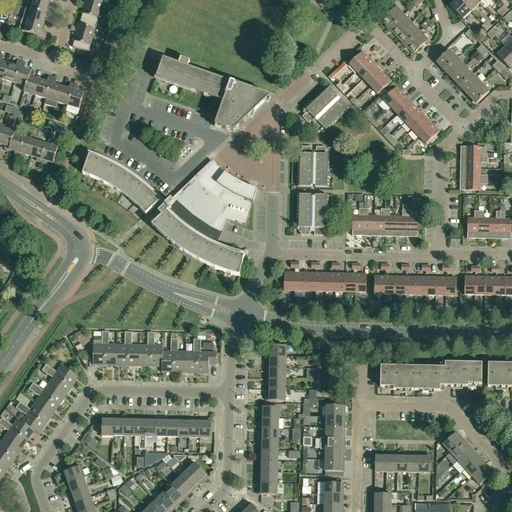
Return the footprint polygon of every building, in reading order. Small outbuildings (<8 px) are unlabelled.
[(48,11),(50,4),(36,0),(34,0),(31,10),(52,17),(53,13),(48,11)] [(103,0),(85,0),(84,5),(96,9),(101,10),(103,0)] [(463,20),(471,12),(459,0),(457,0),(450,7),(463,20)] [(459,0),(471,12),(479,4),(475,0),(459,0)] [(101,10),(96,9),(84,5),(82,12),(83,12),(81,19),(96,24),(97,24),(101,10)] [(500,9),(505,14),(508,11),(504,6),(500,9)] [(389,29),(404,15),(396,7),(381,21),(389,29)] [(52,17),(31,10),(26,9),(23,20),(28,21),(43,26),(45,19),(51,21),(52,17)] [(502,17),(505,14),(500,9),(497,12),(502,17)] [(397,38),(412,24),(404,15),(389,29),(397,38)] [(508,24),(511,20),(507,16),(503,19),(508,24)] [(97,24),(96,24),(81,19),(79,26),(78,26),(76,33),(92,38),(97,24)] [(425,23),(429,27),(433,24),(428,19),(425,23)] [(41,33),(43,26),(28,21),(23,20),(20,31),(45,39),(47,35),(41,33)] [(484,25),(488,30),(492,26),(487,21),(486,22),(484,25)] [(426,31),(429,27),(425,23),(421,26),(426,31)] [(405,46),(420,32),(412,24),(397,38),(405,46)] [(485,33),(488,30),(484,25),(480,28),(485,33)] [(490,31),(495,36),(498,33),(493,28),(490,31)] [(478,39),(470,30),(465,34),(474,43),(478,39)] [(491,40),(495,36),(490,31),(486,35),(491,40)] [(420,32),(405,46),(413,54),(428,40),(420,32)] [(88,52),(92,38),(76,33),(74,39),(75,40),(72,47),(88,52)] [(480,54),(484,49),(481,45),(476,50),(480,54)] [(511,70),(511,68),(511,54),(505,47),(496,55),(511,70)] [(484,49),(480,54),(483,57),(488,52),(484,49)] [(444,72),(457,59),(449,51),(436,63),(444,72)] [(357,73),(370,60),(363,52),(349,65),(357,73)] [(4,80),(9,65),(2,63),(4,57),(0,55),(0,84),(3,86),(4,80)] [(233,132),(248,118),(270,97),(269,96),(259,93),(188,67),(190,62),(181,58),(179,64),(163,59),(157,76),(156,78),(191,91),(192,88),(197,90),(196,93),(218,100),(219,98),(224,100),(215,126),(233,132)] [(452,80),(465,67),(457,59),(444,72),(452,80)] [(364,80),(377,67),(370,60),(357,73),(364,80)] [(15,84),(22,63),(18,61),(16,67),(9,65),(4,80),(15,84)] [(495,70),(500,65),(497,62),(492,67),(495,70)] [(26,87),(31,72),(24,69),(26,64),(22,63),(15,84),(26,87)] [(340,73),(347,67),(344,64),(337,70),(340,73)] [(500,65),(495,70),(499,73),(504,69),(500,65)] [(371,87),(384,75),(377,67),(364,80),(371,87)] [(460,88),(473,76),(465,67),(452,80),(460,88)] [(35,96),(40,81),(33,79),(35,73),(31,72),(26,87),(24,93),(35,96)] [(332,81),(338,75),(335,72),(329,78),(332,81)] [(384,75),(371,87),(378,95),(391,82),(384,75)] [(468,96),(481,84),(473,76),(460,88),(468,96)] [(46,99),(53,78),(49,77),(47,83),(40,81),(35,96),(46,99)] [(57,103),(62,87),(55,85),(57,80),(53,78),(46,99),(44,105),(55,109),(57,103)] [(68,106),(74,85),(70,84),(69,90),(62,87),(57,103),(68,106)] [(481,84),(468,96),(476,105),(489,92),(481,84)] [(77,92),(78,86),(74,85),(68,106),(66,112),(78,115),(84,94),(77,92)] [(308,112),(302,117),(308,124),(311,121),(315,124),(312,127),(318,133),(323,128),(326,131),(350,108),(341,99),(339,100),(337,97),(338,96),(329,86),(305,109),(308,112)] [(391,108),(404,95),(397,88),(383,101),(391,108)] [(398,116),(411,103),(404,95),(391,108),(398,116)] [(405,123),(418,110),(411,103),(398,116),(405,123)] [(412,130),(425,117),(418,110),(405,123),(412,130)] [(419,138),(432,125),(425,117),(412,130),(419,138)] [(432,125),(419,138),(426,145),(439,132),(432,125)] [(14,135),(15,135),(15,133),(4,129),(0,141),(0,144),(6,147),(5,149),(9,150),(14,135)] [(25,138),(15,135),(14,135),(9,150),(16,152),(15,155),(20,156),(25,138)] [(31,157),(36,142),(25,138),(20,156),(24,158),(25,155),(31,157)] [(41,163),(47,145),(36,142),(31,157),(38,159),(37,162),(41,163)] [(47,145),(41,163),(46,164),(47,162),(53,164),(58,149),(47,145)] [(302,154),(298,154),(298,187),(311,188),(311,186),(315,186),(315,188),(328,188),(329,155),(325,155),(325,147),(316,147),(316,151),(311,151),(311,147),(302,147),(302,154)] [(460,158),(488,159),(488,154),(481,154),(481,148),(461,147),(460,158)] [(98,158),(96,157),(89,155),(83,174),(90,177),(96,179),(103,183),(110,187),(116,190),(123,195),(128,199),(135,204),(140,209),(145,215),(138,222),(158,203),(163,208),(158,213),(162,217),(154,224),(160,230),(167,236),(173,241),(179,246),(186,251),(193,255),(201,259),(208,262),(202,274),(203,275),(207,265),(215,269),(223,272),(231,274),(239,277),(237,286),(237,287),(242,266),(248,267),(250,259),(244,257),(237,255),(230,253),(223,250),(216,247),(217,245),(217,244),(228,221),(233,223),(245,227),(256,190),(248,187),(240,184),(232,179),(225,174),(219,169),(212,161),(195,178),(167,204),(162,199),(160,201),(154,195),(148,189),(142,184),(135,178),(128,174),(120,169),(113,165),(105,161),(98,158)] [(460,158),(460,169),(480,170),(480,163),(488,163),(488,159),(460,158)] [(480,176),(480,170),(460,169),(460,180),(487,181),(487,176),(480,176)] [(487,185),(487,181),(460,180),(460,191),(480,192),(480,185),(487,185)] [(297,195),(297,228),(301,228),(300,236),(309,236),(310,232),(314,232),(314,236),(323,236),(323,229),(327,229),(328,196),(315,196),(315,197),(311,197),(311,196),(297,195)] [(363,237),(364,209),(359,209),(359,216),(352,216),(352,237),(363,237)] [(374,237),(374,217),(368,217),(368,209),(364,209),(363,237),(374,237)] [(385,237),(385,210),(381,210),(381,217),(374,217),(374,237),(385,237)] [(396,237),(396,217),(390,217),(390,210),(385,210),(385,237),(396,237)] [(406,238),(407,210),(402,210),(402,217),(396,217),(396,237),(406,238)] [(407,210),(406,238),(417,238),(418,218),(411,217),(411,210),(407,210)] [(478,239),(479,212),(474,212),(474,219),(468,219),(467,239),(478,239)] [(489,240),(489,219),(483,219),(483,212),(479,212),(478,239),(489,240)] [(500,240),(500,212),(496,212),(496,219),(489,219),(489,240),(500,240)] [(500,212),(500,240),(511,240),(511,220),(505,220),(505,212),(500,212)] [(294,292),(295,273),(284,273),(284,292),(294,292)] [(305,292),(305,274),(295,273),(294,292),(305,292)] [(315,292),(315,274),(305,274),(305,292),(315,292)] [(325,292),(325,274),(315,274),(315,292),(325,292)] [(335,293),(335,274),(325,274),(325,292),(335,293)] [(345,293),(346,274),(335,274),(335,293),(345,293)] [(355,293),(356,275),(346,274),(345,293),(355,293)] [(356,275),(355,293),(366,293),(366,275),(356,275)] [(384,295),(385,277),(374,277),(374,295),(384,295)] [(395,296),(395,277),(385,277),(384,295),(395,296)] [(405,296),(405,277),(395,277),(395,296),(405,296)] [(415,296),(415,278),(405,277),(405,296),(415,296)] [(475,296),(475,277),(465,277),(464,296),(475,296)] [(485,296),(485,278),(475,277),(475,296),(485,296)] [(425,296),(426,278),(415,278),(415,296),(425,296)] [(435,296),(436,278),(426,278),(425,296),(435,296)] [(446,297),(446,278),(436,278),(435,296),(446,297)] [(446,278),(446,297),(456,297),(457,278),(446,278)] [(495,296),(495,278),(485,278),(485,296),(495,296)] [(505,296),(506,278),(495,278),(495,296),(505,296)] [(105,366),(106,332),(102,332),(102,345),(93,345),(93,366),(105,366)] [(117,345),(109,345),(109,332),(106,332),(105,366),(116,367),(117,345)] [(128,367),(128,333),(125,333),(125,346),(117,345),(116,367),(128,367)] [(139,346),(132,346),(132,333),(128,333),(128,367),(139,367),(139,346)] [(150,367),(151,333),(148,333),(147,346),(139,346),(139,367),(150,367)] [(163,346),(154,346),(155,333),(151,333),(150,367),(162,368),(162,352),(163,352),(163,346)] [(174,373),(174,339),(171,339),(170,352),(163,352),(162,352),(162,368),(162,373),(174,373)] [(185,353),(177,352),(178,339),(174,339),(174,373),(185,374),(185,353)] [(196,374),(197,340),(194,340),(193,353),(185,353),(185,374),(196,374)] [(217,353),(200,353),(201,340),(197,340),(196,374),(208,374),(209,365),(216,365),(217,353)] [(267,358),(286,358),(286,347),(267,346),(267,358)] [(286,369),(286,358),(267,358),(267,368),(286,369)] [(482,385),(482,376),(482,364),(468,363),(468,366),(445,365),(445,370),(395,369),(395,367),(381,366),(380,387),(393,388),(393,390),(440,391),(440,389),(445,389),(445,386),(468,387),(468,384),(482,385)] [(46,365),(44,368),(52,374),(54,371),(46,365)] [(79,378),(77,376),(61,366),(55,376),(56,376),(72,388),(79,378)] [(511,366),(488,366),(488,387),(511,387),(511,366)] [(44,368),(42,371),(50,377),(52,374),(44,368)] [(285,380),(286,369),(267,368),(267,379),(285,380)] [(72,388),(56,376),(55,376),(48,385),(66,397),(72,388)] [(285,390),(285,380),(267,379),(267,390),(285,390)] [(33,384),(31,387),(39,393),(41,390),(33,384)] [(59,406),(66,397),(48,385),(42,394),(59,406)] [(31,387),(29,390),(37,396),(39,393),(31,387)] [(285,402),(285,390),(267,390),(266,401),(285,402)] [(52,416),(59,406),(42,394),(35,404),(52,416)] [(20,403),(18,406),(26,411),(28,408),(20,403)] [(46,425),(52,416),(35,404),(29,413),(46,425)] [(18,406),(16,409),(24,414),(26,411),(18,406)] [(326,417),(345,418),(345,406),(327,406),(326,417)] [(260,419),(279,419),(279,408),(260,407),(260,419)] [(39,435),(46,425),(29,413),(22,422),(22,423),(35,431),(35,432),(39,435)] [(345,428),(345,418),(326,417),(326,428),(345,428)] [(113,436),(113,418),(102,418),(102,436),(113,436)] [(124,437),(124,418),(113,418),(113,436),(124,437)] [(135,437),(135,418),(124,418),(124,437),(135,437)] [(145,450),(145,437),(146,419),(135,418),(135,437),(141,437),(141,443),(139,443),(139,450),(145,450)] [(2,419),(0,422),(8,427),(10,424),(2,419)] [(22,423),(22,422),(18,419),(11,429),(28,441),(35,432),(35,431),(22,423)] [(156,437),(157,419),(146,419),(145,437),(156,437)] [(167,438),(168,419),(157,419),(156,437),(167,438)] [(178,438),(179,419),(168,419),(167,438),(178,438)] [(189,438),(189,419),(179,419),(178,438),(189,438)] [(200,438),(200,420),(189,419),(189,438),(200,438)] [(278,430),(279,419),(260,419),(260,429),(278,430)] [(200,420),(200,438),(211,438),(212,420),(200,420)] [(0,422),(0,421),(0,425),(6,430),(8,427),(0,422)] [(344,439),(345,428),(326,428),(326,439),(344,439)] [(22,450),(28,441),(11,429),(4,438),(22,450)] [(278,441),(278,430),(260,429),(259,440),(278,441)] [(450,453),(464,441),(457,432),(443,445),(450,453)] [(83,442),(93,450),(97,445),(87,437),(83,442)] [(0,449),(15,460),(22,450),(4,438),(0,444),(0,449)] [(312,439),(310,438),(304,438),(304,446),(312,447),(312,439)] [(344,439),(326,439),(321,439),(321,449),(326,450),(344,450),(344,439)] [(278,452),(278,441),(259,440),(259,451),(278,452)] [(458,461),(471,449),(464,441),(450,453),(458,461)] [(0,463),(9,469),(15,460),(0,449),(0,463)] [(465,469),(479,457),(471,449),(458,461),(465,469)] [(344,461),(344,450),(326,450),(325,460),(344,461)] [(278,461),(278,452),(259,451),(259,462),(278,463),(283,463),(283,461),(278,461)] [(386,473),(387,454),(375,454),(375,473),(386,473)] [(397,473),(397,454),(387,454),(386,473),(397,473)] [(408,473),(408,455),(397,454),(397,473),(408,473)] [(419,473),(419,455),(408,455),(408,473),(419,473)] [(419,455),(419,473),(430,474),(430,455),(419,455)] [(171,460),(168,456),(162,460),(166,464),(171,460)] [(472,477),(486,465),(479,457),(465,469),(472,477)] [(98,458),(95,462),(105,470),(108,466),(98,458)] [(344,472),(344,461),(325,460),(325,472),(344,472)] [(277,473),(278,463),(259,462),(259,473),(277,473)] [(0,476),(2,478),(9,469),(0,463),(0,476)] [(187,471),(200,485),(208,477),(196,463),(187,471)] [(490,482),(487,479),(494,473),(486,465),(472,477),(482,488),(490,482)] [(66,484),(83,478),(79,467),(62,473),(66,484)] [(192,492),(200,485),(187,471),(179,479),(192,492)] [(277,484),(277,473),(259,473),(259,484),(277,484)] [(122,481),(120,476),(111,479),(113,486),(119,484),(122,481)] [(69,494),(87,488),(83,478),(66,484),(69,494)] [(184,500),(192,492),(179,479),(172,486),(184,500)] [(129,480),(125,484),(128,488),(133,483),(129,480)] [(325,495),(343,495),(343,484),(325,483),(325,495)] [(277,496),(277,484),(259,484),(258,495),(277,496)] [(124,485),(119,490),(126,497),(131,492),(124,485)] [(177,507),(184,500),(172,486),(164,494),(177,507)] [(73,504),(91,498),(87,488),(69,494),(73,504)] [(450,494),(445,489),(445,490),(439,495),(443,498),(444,500),(450,494)] [(166,511),(171,511),(177,507),(164,494),(156,501),(166,511)] [(372,505),(391,506),(391,494),(372,494),(372,505)] [(343,506),(343,495),(325,495),(324,505),(343,506)] [(75,511),(83,511),(94,508),(91,498),(73,504),(75,511)] [(151,511),(166,511),(156,501),(148,509),(151,511)] [(263,511),(261,509),(258,511),(250,503),(241,511),(242,511),(263,511)]
